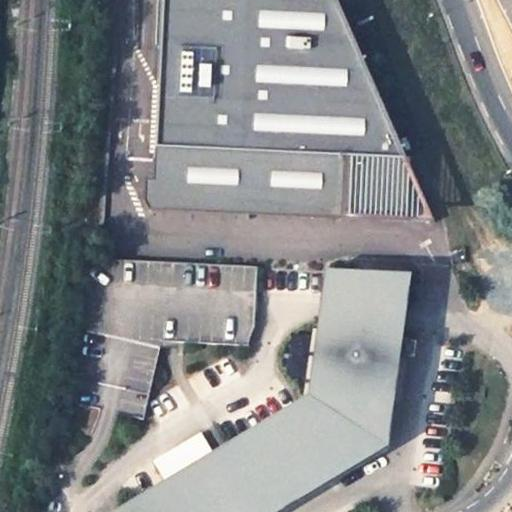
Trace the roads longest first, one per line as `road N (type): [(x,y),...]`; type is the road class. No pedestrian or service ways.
road 1 (unknown): [(396,488),(415,464),(448,311),(307,325),(239,400),(110,479),(83,511)]
road 2 (primary): [(462,0),(511,121)]
